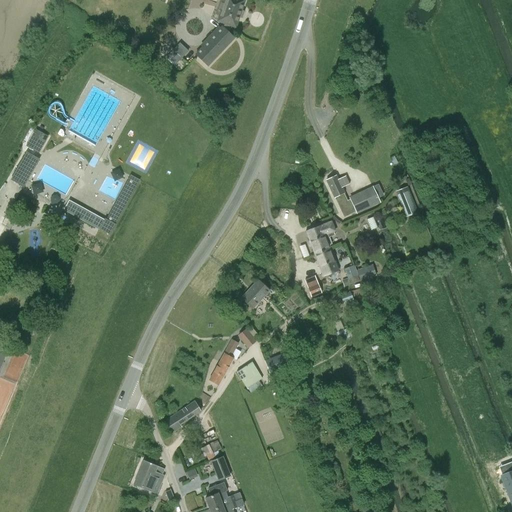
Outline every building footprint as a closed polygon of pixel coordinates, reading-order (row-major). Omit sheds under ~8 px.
[(222,26),(195,55),(207,66),(234,38),(229,33),(231,25),(235,26),(239,14),(240,14),(241,11),(240,11),(244,0),(242,0),(225,0),(225,4),(222,3),(219,11),(222,12),(219,21),(225,23),(224,28),(222,26)] [(39,153),(48,137),(36,130),(27,146),(39,153)] [(23,186),(39,159),(27,153),(12,179),(23,186)] [(130,176),(124,187),(133,192),(139,181),(130,176)] [(339,206),(344,215),(345,215),(346,216),(379,202),(372,188),(350,198),(351,199),(347,201),(346,200),(347,199),(342,187),(349,184),(345,177),(338,180),(337,176),(326,180),(339,206)] [(133,192),(124,187),(116,203),(125,208),(133,192)] [(395,191),(406,217),(418,213),(407,187),(395,191)] [(69,201),(64,210),(74,215),(79,206),(69,201)] [(94,214),(89,223),(95,226),(99,229),(100,229),(110,235),(125,208),(116,203),(106,220),(105,219),(104,220),(94,214)] [(89,223),(94,214),(79,206),(74,215),(89,223)] [(320,225),(305,231),(314,254),(329,248),(328,245),(331,244),(329,237),(334,235),(333,231),(334,230),(331,222),(321,226),(320,225)] [(329,248),(314,254),(323,277),(339,271),(329,248)] [(355,265),(344,269),(347,278),(341,280),(344,287),(360,281),(360,279),(356,270),(355,265)] [(372,265),(356,270),(360,279),(360,281),(376,276),(372,265)] [(312,296),(321,293),(314,277),(305,280),(312,296)] [(256,300),(267,289),(258,280),(242,298),(253,308),(259,302),(256,300)] [(343,304),(353,300),(350,291),(340,295),(343,304)] [(347,328),(336,332),(336,333),(339,341),(349,337),(350,337),(347,329),(347,328)] [(256,341),(246,329),(237,336),(248,348),(256,341)] [(231,357),(238,344),(231,341),(224,354),(219,362),(209,380),(219,385),(233,358),(231,357)] [(0,361),(3,363),(9,348),(0,344),(0,361)] [(269,373),(288,366),(283,354),(265,361),(269,373)] [(247,366),(237,372),(247,388),(262,378),(253,364),(248,367),(247,366)] [(180,425),(200,411),(195,402),(164,422),(172,434),(181,427),(180,425)] [(205,457),(205,459),(207,458),(208,460),(223,453),(217,440),(192,453),(196,461),(205,457)] [(212,461),(219,480),(230,476),(222,457),(212,461)] [(157,494),(164,475),(162,474),(164,469),(144,461),(134,484),(157,494)] [(194,469),(186,473),(188,478),(197,474),(194,469)] [(208,504),(210,511),(223,507),(222,506),(228,504),(225,498),(227,497),(225,491),(227,491),(224,483),(208,489),(211,496),(205,498),(208,504)] [(170,489),(165,491),(168,500),(174,498),(170,489)] [(241,498),(238,493),(227,497),(225,498),(228,504),(236,500),(241,498)] [(238,506),(236,500),(228,504),(230,510),(232,509),(238,506)]
